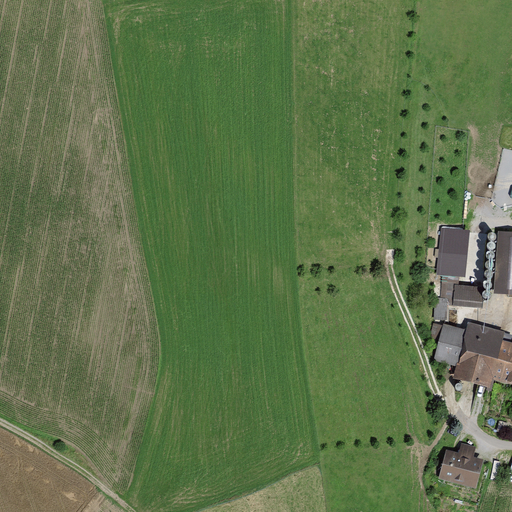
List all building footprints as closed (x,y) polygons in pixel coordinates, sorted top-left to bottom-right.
[(472,229),(443,226),(437,273),(466,277),(472,229)] [(511,293),(511,236),(501,235),(497,292),(511,293)] [(481,289),(456,287),(455,301),(480,302),(481,289)] [(447,298),(435,298),(434,316),(446,317),(447,298)] [(488,379),(511,384),(511,342),(500,340),(503,331),(465,322),(463,332),(440,327),(432,360),(451,364),(447,379),(486,388),(488,379)] [(458,457),(443,453),(435,478),(472,490),(481,463),(471,460),(475,447),(463,442),(458,457)]
